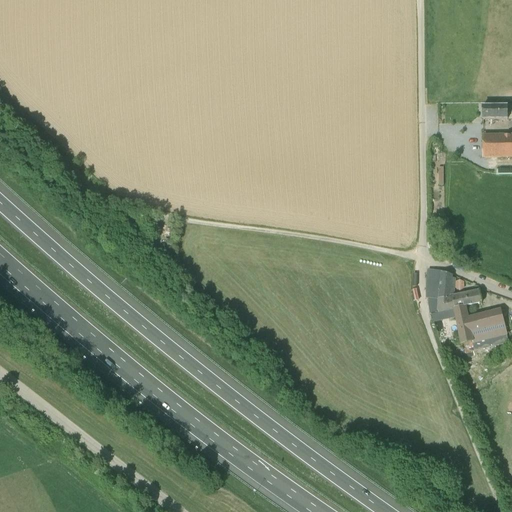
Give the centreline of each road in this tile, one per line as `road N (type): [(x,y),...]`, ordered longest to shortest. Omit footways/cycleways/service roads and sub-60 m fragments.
road 1 (track): [(500,511),(424,314),(419,257),(128,208)]
road 2 (motorway): [(391,511),(234,395),(0,195)]
road 3 (motorway): [(0,258),(210,435),(318,511)]
road 4 (unclassified): [(419,257),(420,0)]
road 5 (tertiary): [(0,374),(179,511)]
